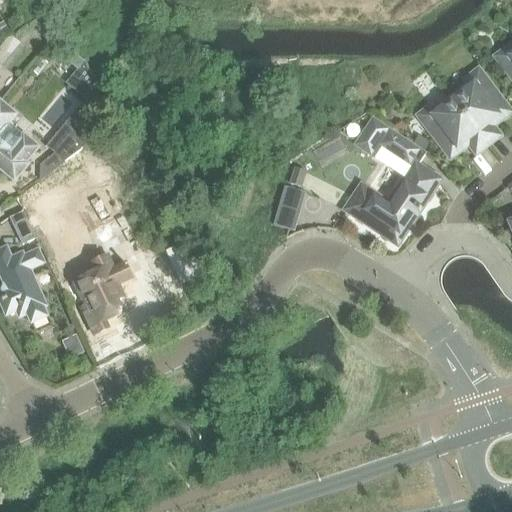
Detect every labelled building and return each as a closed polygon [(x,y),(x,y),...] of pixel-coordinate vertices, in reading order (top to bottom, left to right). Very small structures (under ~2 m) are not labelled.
[(511,54),(508,50),(497,59),(511,78),(511,54)] [(506,110),(478,74),(467,82),(470,86),(452,100),(487,146),(498,138),(491,128),(499,121),(496,117),(506,110)] [(487,146),(452,100),(434,114),(431,109),(420,118),(447,154),(457,147),(460,151),(469,145),(476,154),(487,146)] [(38,150),(5,121),(11,113),(6,109),(7,108),(0,101),(0,169),(8,177),(11,177),(16,181),(28,167),(26,165),(38,150)] [(74,115),(47,146),(62,158),(89,139),(74,115)] [(362,189),(347,212),(390,241),(391,240),(394,242),(400,234),(403,236),(418,214),(419,214),(421,211),(420,211),(439,183),(417,169),(426,155),(390,131),(378,147),(414,171),(389,208),(362,189)] [(109,180),(109,168),(92,167),(80,147),(62,160),(91,211),(107,202),(94,180),(109,180)] [(306,173),(295,170),(290,186),(301,189),(306,173)] [(35,240),(27,222),(14,228),(22,246),(35,240)] [(37,290),(28,270),(40,265),(35,254),(23,259),(23,258),(12,263),(7,252),(0,255),(0,275),(6,289),(4,294),(0,296),(8,315),(17,312),(18,313),(22,315),(27,313),(31,322),(45,315),(41,306),(42,306),(36,293),(37,290)] [(117,303),(124,300),(118,287),(133,279),(127,268),(105,278),(103,273),(70,288),(78,307),(80,306),(94,337),(108,331),(105,323),(119,316),(120,316),(122,312),(121,311),(117,303)]
